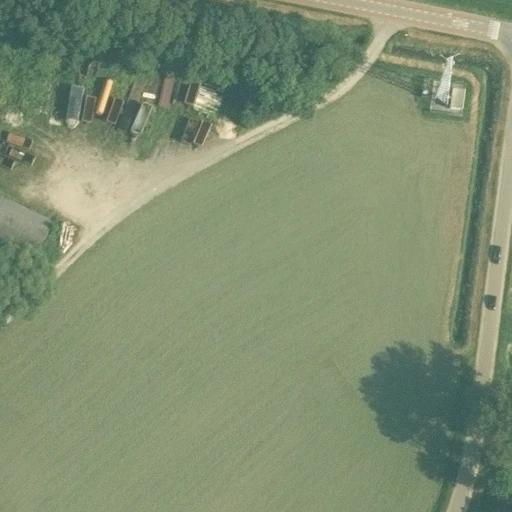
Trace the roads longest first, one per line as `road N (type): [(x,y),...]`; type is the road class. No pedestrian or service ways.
road 1 (unclassified): [(454,511),(479,403),(511,153)]
road 2 (tertiary): [(511,34),(335,0)]
